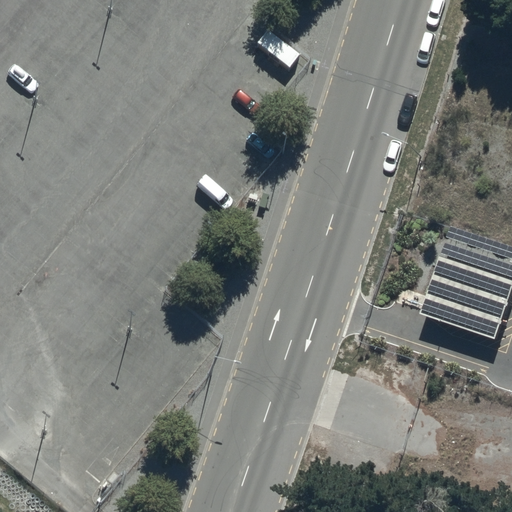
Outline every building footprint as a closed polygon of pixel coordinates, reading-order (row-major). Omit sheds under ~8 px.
[(497,71),(476,66),(463,118),(511,130),(511,54),(502,52),(497,71)] [(471,168),(478,138),(459,133),(452,163),(471,168)] [(462,211),(472,171),(452,166),(442,206),(462,211)] [(491,218),(503,180),(483,174),(472,212),(491,218)] [(472,303),(496,228),(480,223),(455,298),(472,303)]
